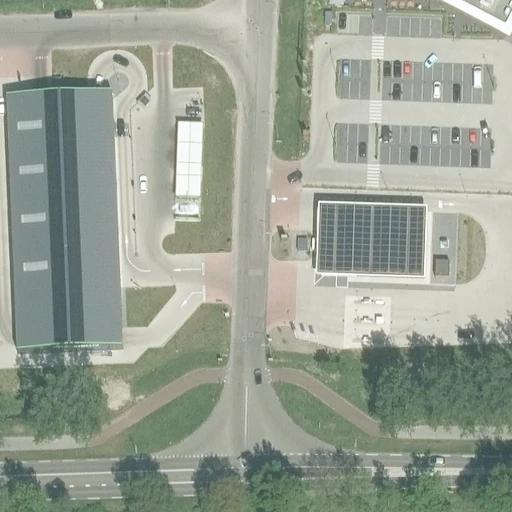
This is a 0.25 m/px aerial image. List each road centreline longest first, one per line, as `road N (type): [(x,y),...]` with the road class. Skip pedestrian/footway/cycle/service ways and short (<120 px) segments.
road 1 (unclassified): [(245,476),(258,25)]
road 2 (unclassified): [(0,34),(258,25)]
road 3 (secondary): [(0,486),(245,476)]
road 4 (secondary): [(433,473),(369,462),(291,463),(245,476)]
road 5 (secondary): [(245,476),(287,488),(433,473)]
